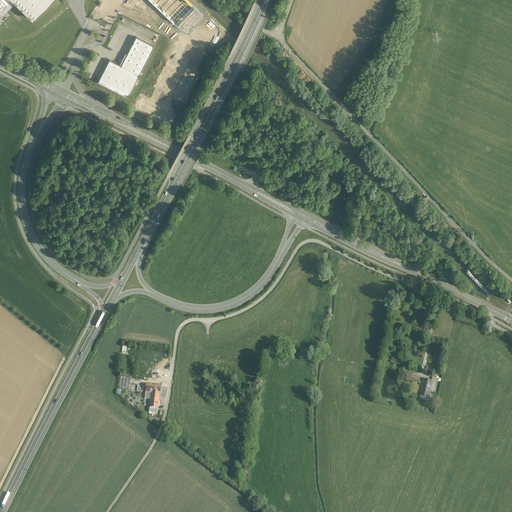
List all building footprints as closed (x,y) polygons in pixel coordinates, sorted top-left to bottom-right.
[(53,0),(0,0),(0,11),(11,0),(19,0),(37,17),(53,0)] [(185,0),(151,0),(187,35),(203,18),(185,0)] [(121,65),(139,75),(154,46),(136,37),(121,65)] [(177,117),(205,62),(187,52),(159,107),(177,117)] [(110,60),(99,81),(128,97),(139,75),(121,65),(110,60)] [(408,371),(406,379),(419,381),(420,376),(413,375),(414,372),(408,371)] [(424,379),(421,396),(430,397),(433,380),(424,379)] [(150,408),(159,409),(162,384),(147,383),(146,392),(151,393),(150,408)]
